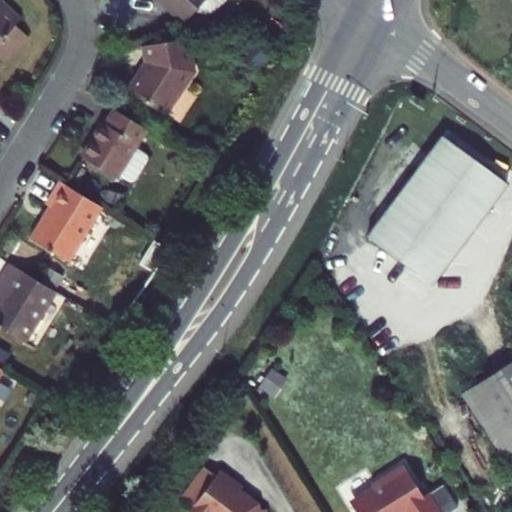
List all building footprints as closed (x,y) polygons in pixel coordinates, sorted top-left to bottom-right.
[(30,17),(11,0),(0,0),(0,49),(13,61),(36,34),(24,23),(30,17)] [(169,0),(176,6),(178,3),(192,15),(205,0),(169,0)] [(195,70),(189,36),(143,44),(147,63),(147,68),(143,74),(140,73),(130,89),(169,113),(195,70)] [(151,124),(120,106),(110,121),(107,118),(87,151),(121,172),(122,172),(140,142),(151,124)] [(511,181),(457,138),(379,235),(433,278),(511,181)] [(140,142),(122,172),(135,179),(140,178),(154,156),(152,150),(140,142)] [(74,261),(108,205),(66,180),(52,204),(56,206),(36,238),(74,261)] [(0,321),(32,341),(63,290),(16,262),(2,286),(12,292),(6,301),(0,311),(0,321)] [(0,288),(0,297),(6,301),(12,292),(2,286),(0,288)] [(0,392),(14,369),(0,361),(0,392)] [(511,459),(511,374),(474,399),(511,459)] [(196,484),(208,493),(224,474),(212,464),(196,484)] [(364,499),(362,507),(364,511),(447,511),(436,493),(431,496),(412,464),(384,482),(383,487),(364,499)] [(271,511),(271,508),(267,508),(263,509),(263,504),(246,491),(248,487),(250,485),(228,468),(224,474),(208,493),(196,484),(189,493),(198,500),(201,503),(200,504),(200,511),(271,511)] [(248,487),(246,491),(263,504),(263,509),(267,508),(267,501),(248,487)]
